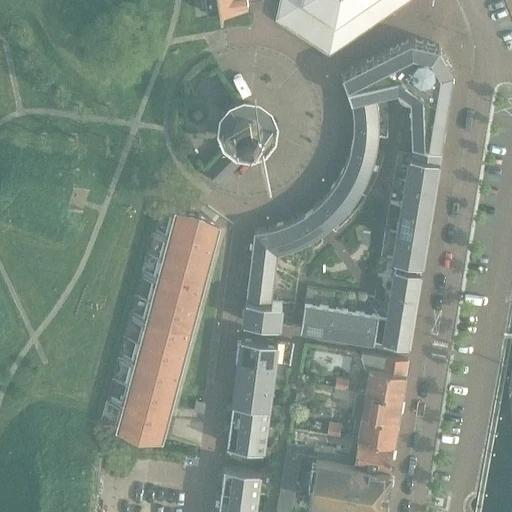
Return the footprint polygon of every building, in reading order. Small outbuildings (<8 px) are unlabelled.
[(246,0),(205,0),(207,12),(247,6),(246,0)] [(283,0),(280,16),(330,49),(401,0),(283,0)] [(348,86),(350,93),(352,99),(376,93),(384,91),(398,88),(398,90),(399,91),(401,93),(402,94),(405,96),(407,97),(408,97),(410,97),(412,141),(412,142),(416,142),(441,146),(453,69),(439,45),(411,38),(342,73),(345,80),(348,86)] [(354,122),(353,132),(378,136),(378,135),(379,125),(379,114),(378,103),(376,93),(352,99),(350,93),(352,103),(353,112),(354,122)] [(245,104),(239,106),(232,112),(229,118),(228,124),(231,131),(236,137),(245,141),(252,141),(257,139),(261,135),(265,130),(266,122),(264,114),(262,110),(255,105),(245,104)] [(342,170),(338,178),(360,191),(365,182),(369,172),(373,162),(376,152),(378,136),(353,132),(349,153),(346,162),(342,170)] [(231,142),(206,168),(220,182),(246,156),(231,142)] [(441,146),(416,142),(414,153),(439,158),(441,146)] [(439,158),(414,153),(410,153),(406,180),(435,185),(439,158)] [(0,193),(66,214),(75,186),(8,165),(0,190),(0,193)] [(321,199),(315,205),(330,225),(338,218),(346,210),(353,201),(356,196),(360,191),(338,178),(333,185),(327,192),(321,199)] [(401,206),(431,210),(435,185),(406,180),(401,206)] [(271,226),(278,251),(288,248),(299,244),(309,239),(330,225),(315,205),(296,217),(288,221),(280,224),(271,226)] [(397,231),(426,236),(431,210),(401,206),(397,231)] [(161,436),(169,438),(225,229),(217,225),(199,214),(157,211),(101,420),(138,438),(160,438),(161,436)] [(250,264),(273,267),(276,267),(278,251),(271,226),(265,227),(260,228),(254,229),(250,264)] [(393,257),(422,262),(426,236),(397,231),(393,257)] [(422,262),(393,257),(393,258),(397,258),(389,304),(415,309),(422,262)] [(273,267),(250,264),(246,298),(282,302),(271,300),(276,267),(273,267)] [(282,302),(246,298),(243,320),(279,325),(282,302)] [(337,334),(341,308),(304,302),(300,328),(337,334)] [(377,314),(374,339),(373,340),(409,345),(415,309),(389,304),(387,316),(377,314)] [(341,308),(337,334),(373,340),(374,339),(377,314),(341,308)] [(239,357),(274,362),(277,340),(241,335),(239,357)] [(370,369),(366,393),(401,399),(405,374),(407,360),(362,353),(361,356),(366,368),(370,369)] [(236,378),(272,383),(274,362),(239,357),(236,378)] [(336,375),(334,386),(347,388),(349,378),(336,375)] [(233,400),(269,405),(272,383),(236,378),(233,400)] [(366,393),(362,416),(397,422),(401,399),(366,393)] [(194,410),(204,412),(205,402),(195,400),(194,410)] [(269,405),(233,400),(230,421),(266,426),(269,405)] [(332,400),(331,410),(343,412),(345,402),(332,400)] [(356,415),(352,439),(393,446),(397,422),(362,416),(356,415)] [(327,434),(339,436),(341,422),(329,420),(327,434)] [(266,426),(230,421),(227,444),(263,448),(263,445),(266,426)] [(319,446),(317,457),(389,469),(393,446),(352,439),(350,451),(319,446)] [(292,442),(290,451),(302,453),(303,444),(292,442)] [(263,448),(262,454),(270,455),(271,446),(263,445),(263,448)] [(286,451),(279,491),(294,494),(301,454),(286,451)] [(349,504),(348,506),(384,511),(391,470),(389,469),(317,457),(310,498),(349,504)] [(22,511),(96,511),(102,458),(100,458),(97,488),(25,481),(22,511)] [(221,487),(257,492),(260,470),(224,465),(221,487)] [(218,509),(243,511),(254,511),(257,492),(221,487),(218,509)] [(275,511),(291,511),(294,496),(279,494),(276,508),(275,511)]
